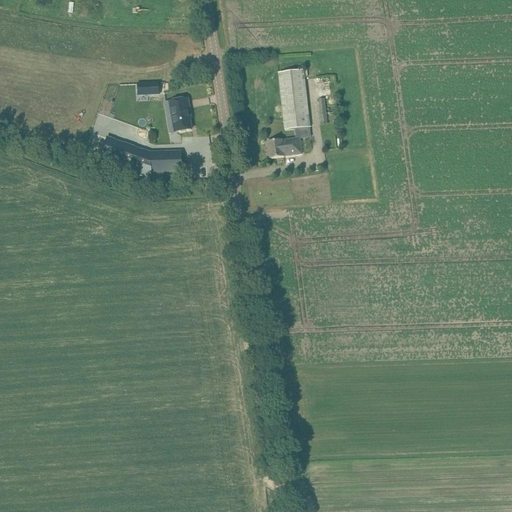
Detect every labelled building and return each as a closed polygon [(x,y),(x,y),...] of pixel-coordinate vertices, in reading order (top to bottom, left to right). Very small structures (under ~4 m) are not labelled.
[(159,84),(136,85),(137,96),(159,95),(159,84)] [(188,111),(190,110),(188,99),(166,103),(168,114),(172,113),(176,133),(191,130),(188,111)] [(106,138),(98,161),(150,179),(150,173),(149,153),(106,138)] [(270,159),(302,155),(299,139),(268,143),(270,159)] [(149,153),(150,173),(182,172),(181,152),(149,153)]
